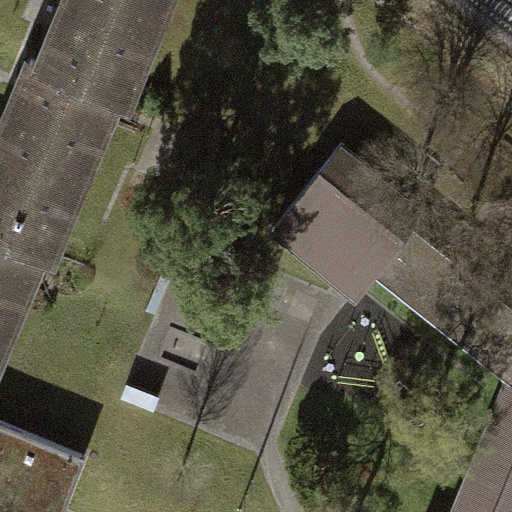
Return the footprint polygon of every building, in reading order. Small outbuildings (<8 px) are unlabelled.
[(141,113),(188,0),(66,0),(38,70),(131,109),(141,113)] [(66,264),(131,109),(38,70),(28,66),(0,133),(0,236),(58,261),(66,264)] [(424,212),(343,146),(285,217),(365,283),(376,270),(407,231),(424,212)] [(511,367),(511,303),(407,231),(376,270),(508,379),(511,367)] [(0,400),(58,261),(0,236),(0,400)] [(511,511),(511,367),(508,379),(452,511),(511,511)] [(0,511),(2,511),(64,511),(87,459),(0,419),(0,511)]
